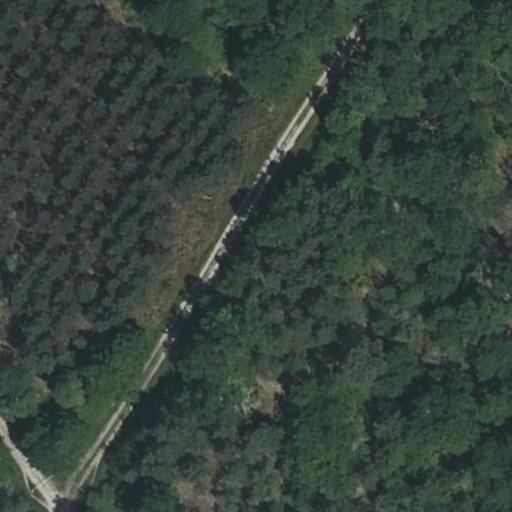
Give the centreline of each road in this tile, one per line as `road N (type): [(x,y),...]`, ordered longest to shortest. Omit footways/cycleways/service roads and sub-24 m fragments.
road 1 (track): [(83,505),(388,0)]
road 2 (track): [(83,505),(0,403)]
